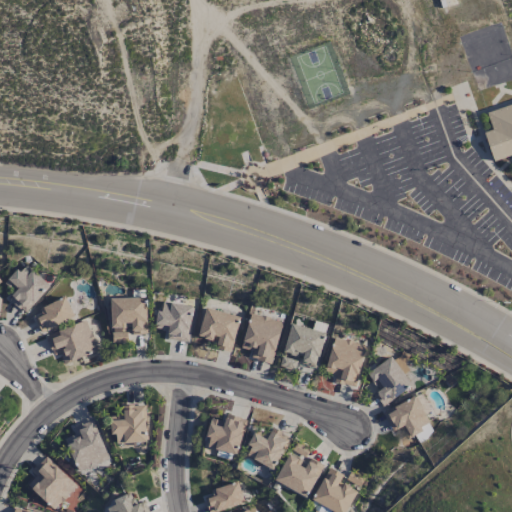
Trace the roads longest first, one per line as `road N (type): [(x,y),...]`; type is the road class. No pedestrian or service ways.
road 1 (tertiary): [(502,351),(442,314),(264,234),(179,209),(0,186)]
road 2 (residential): [(352,425),(229,383),(145,372),(85,388),(58,405),(0,475)]
road 3 (residential): [(181,511),(184,375)]
